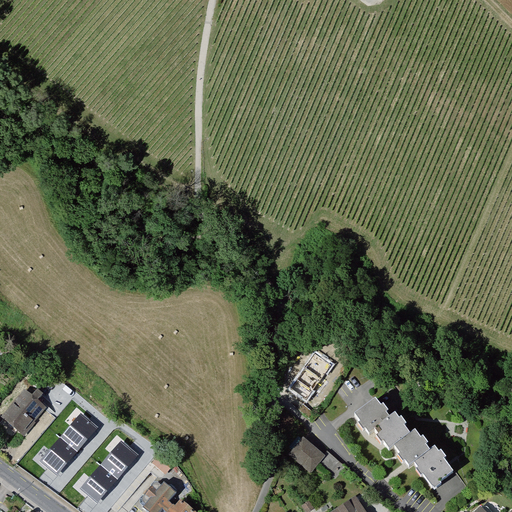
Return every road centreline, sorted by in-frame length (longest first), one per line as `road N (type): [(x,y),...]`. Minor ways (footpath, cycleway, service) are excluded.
road 1 (track): [(0,61),(167,181),(198,190)]
road 2 (track): [(213,0),(200,69),(198,190)]
